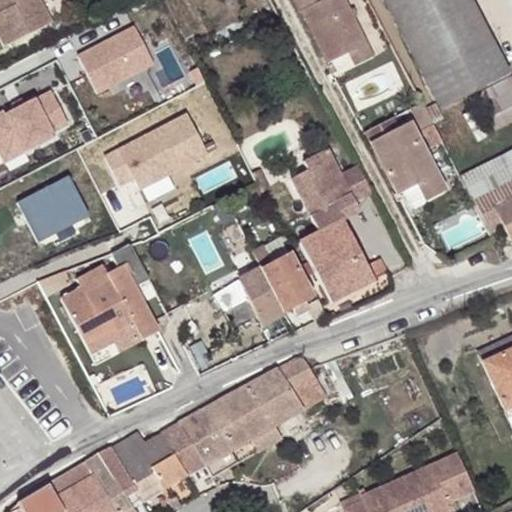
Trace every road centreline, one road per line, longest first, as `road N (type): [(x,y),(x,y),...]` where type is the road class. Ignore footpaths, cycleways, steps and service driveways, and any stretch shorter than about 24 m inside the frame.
road 1 (unclassified): [(38,472),(225,373),(435,293)]
road 2 (residential): [(435,293),(279,0)]
